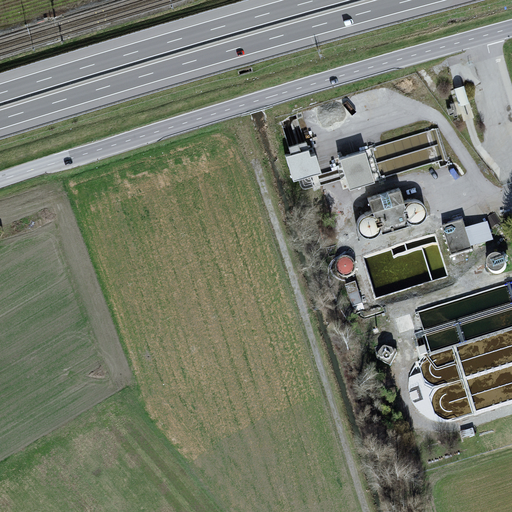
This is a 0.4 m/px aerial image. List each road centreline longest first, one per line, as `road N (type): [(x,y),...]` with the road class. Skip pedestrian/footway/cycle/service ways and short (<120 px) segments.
road 1 (tertiary): [(511,27),(0,180)]
road 2 (motorway): [(0,119),(411,0)]
road 3 (track): [(241,121),(365,511)]
road 4 (motorway): [(314,0),(0,92)]
